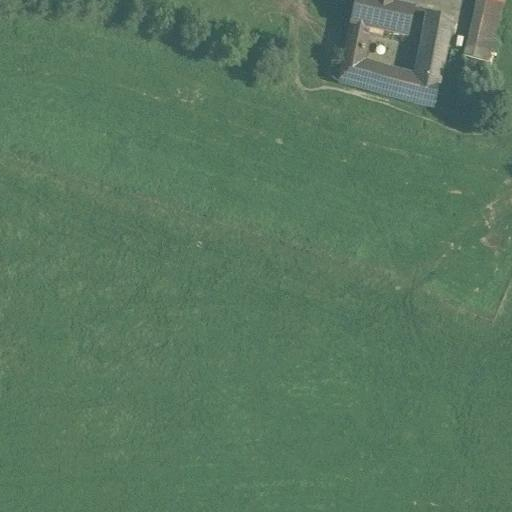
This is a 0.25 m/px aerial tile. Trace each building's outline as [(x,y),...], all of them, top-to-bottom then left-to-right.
[(499,0),(475,0),(462,57),(485,63),(499,0)] [(410,13),(357,1),(350,29),(367,33),(368,32),(404,40),(410,13)] [(426,17),(412,80),(435,87),(449,22),(426,17)] [(367,33),(350,29),(343,61),(360,66),(367,33)] [(360,66),(343,61),(338,83),(430,110),(435,87),(412,80),(360,66)]
